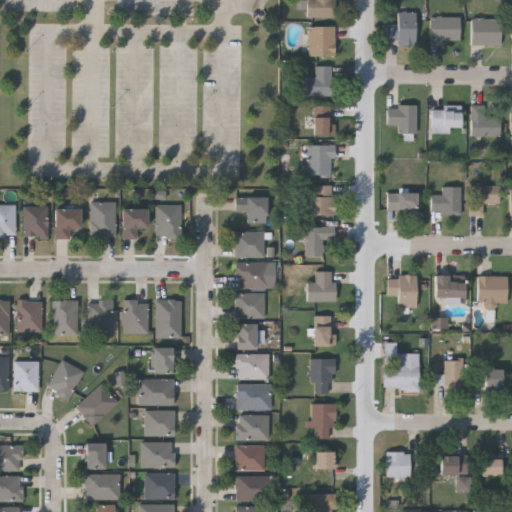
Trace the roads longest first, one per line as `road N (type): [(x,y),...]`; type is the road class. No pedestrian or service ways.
road 1 (residential): [(369,0),(370,511)]
road 2 (residential): [(208,511),(204,192)]
road 3 (residential): [(0,273),(204,274)]
road 4 (residential): [(369,77),(511,77)]
road 5 (residential): [(369,247),(511,247)]
road 6 (residential): [(511,424),(370,424)]
road 7 (residential): [(56,511),(54,436),(43,427),(0,425)]
